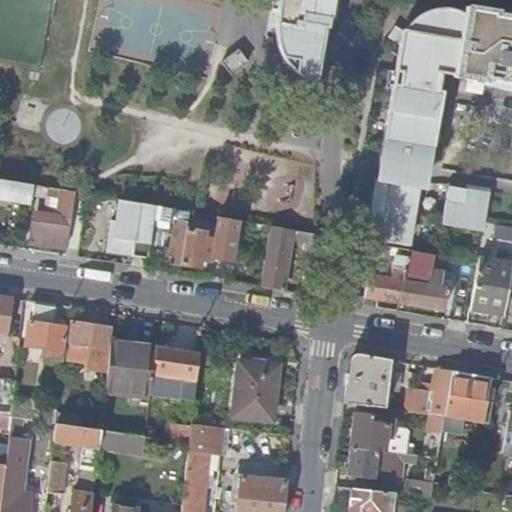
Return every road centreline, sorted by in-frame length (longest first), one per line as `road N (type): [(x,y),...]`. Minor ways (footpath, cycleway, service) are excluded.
road 1 (residential): [(324,323),(0,275)]
road 2 (residential): [(324,323),(336,108)]
road 3 (residential): [(511,359),(324,323)]
road 4 (residential): [(305,511),(324,323)]
road 5 (residential): [(235,0),(238,30),(257,67),(279,89),(336,108)]
